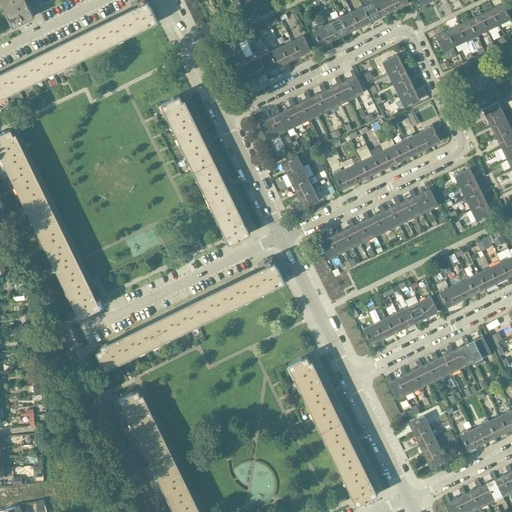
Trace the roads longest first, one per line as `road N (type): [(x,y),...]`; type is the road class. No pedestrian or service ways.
road 1 (residential): [(222,116),(400,32),(409,33),(462,142),(459,152),(280,236)]
road 2 (residential): [(92,327),(280,236)]
road 3 (residential): [(511,299),(351,377)]
road 4 (residential): [(351,377),(280,236)]
road 5 (residential): [(280,236),(222,116)]
road 6 (residential): [(409,497),(351,377)]
road 7 (residential): [(222,116),(166,0)]
